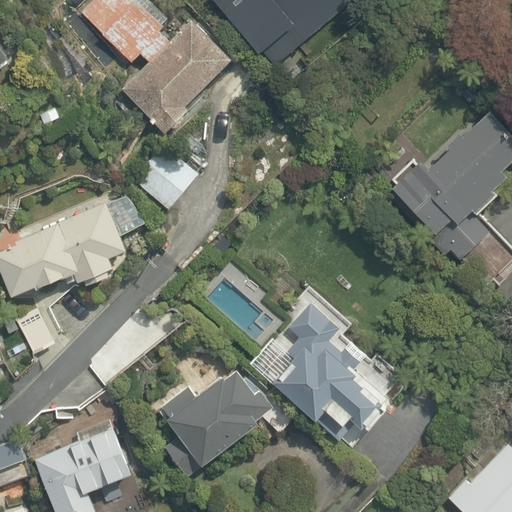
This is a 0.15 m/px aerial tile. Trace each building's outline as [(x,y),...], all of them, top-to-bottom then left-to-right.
[(162,18),(145,0),(88,0),(81,7),(131,60),(141,51),(150,60),(120,88),(161,131),(190,103),(185,97),(229,56),(185,9),(162,31),(155,24),(162,18)] [(422,160),(414,150),(380,178),(474,290),(511,257),(511,249),(476,206),(510,177),(498,162),(511,150),(511,95),(507,89),(422,160)] [(166,214),(196,167),(157,142),(127,189),(166,214)] [(108,251),(128,243),(124,232),(141,225),(124,182),(0,228),(0,276),(5,290),(72,264),(79,284),(115,270),(108,251)] [(273,378),(313,415),(321,406),(338,422),(345,414),(362,430),(407,381),(306,288),(284,312),(300,327),(277,352),(288,362),(273,378)] [(59,335),(37,301),(10,318),(32,352),(59,335)] [(230,361),(159,405),(194,461),(265,418),(230,361)] [(56,511),(102,511),(91,482),(129,468),(113,423),(35,451),(56,511)] [(511,511),(511,424),(451,503),(462,511),(511,511)] [(15,432),(0,438),(0,463),(24,452),(15,432)] [(29,511),(25,502),(0,511),(29,511)]
